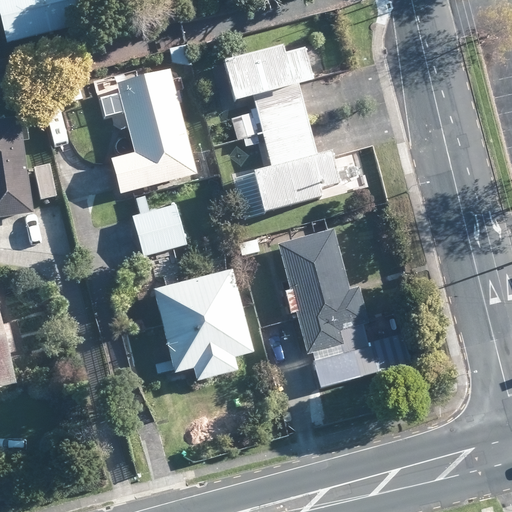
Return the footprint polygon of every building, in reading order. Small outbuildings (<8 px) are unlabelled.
[(3,0),(15,45),(90,27),(83,0),(3,0)] [(327,77),(320,52),(299,57),(297,50),(295,50),(240,64),(250,106),(262,103),(280,173),(267,177),(278,217),(337,201),(335,192),(355,186),(347,155),(326,161),(308,90),(329,85),(327,77)] [(202,165),(198,149),(179,73),(144,82),(125,87),(143,155),(134,157),(119,161),(128,196),(205,176),(202,165)] [(107,122),(106,98),(83,99),(84,123),(107,122)] [(40,214),(39,208),(26,119),(0,122),(0,221),(31,217),(31,215),(40,214)] [(78,154),(61,160),(72,194),(89,188),(78,154)] [(155,257),(185,249),(194,246),(182,206),(139,219),(150,259),(155,257)] [(359,292),(357,285),(342,232),(286,248),(299,292),(293,294),(300,316),(304,315),(312,342),(316,356),(320,354),(350,346),(346,333),(377,324),(367,289),(359,292)] [(196,285),(164,293),(184,376),(203,372),(205,383),(246,373),(243,360),(262,355),(242,273),(196,285)] [(0,391),(27,385),(3,287),(0,287),(0,391)] [(320,363),(328,389),(368,378),(360,351),(353,354),(320,363)] [(327,424),(324,396),(285,401),(288,428),(327,424)]
